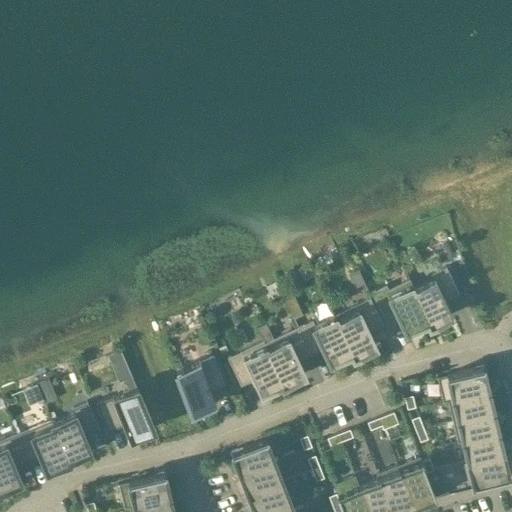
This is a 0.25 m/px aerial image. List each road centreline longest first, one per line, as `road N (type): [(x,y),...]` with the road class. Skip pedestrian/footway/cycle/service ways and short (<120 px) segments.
road 1 (residential): [(511,381),(499,342),(374,376),(185,447)]
road 2 (residential): [(185,447),(79,472),(17,511)]
